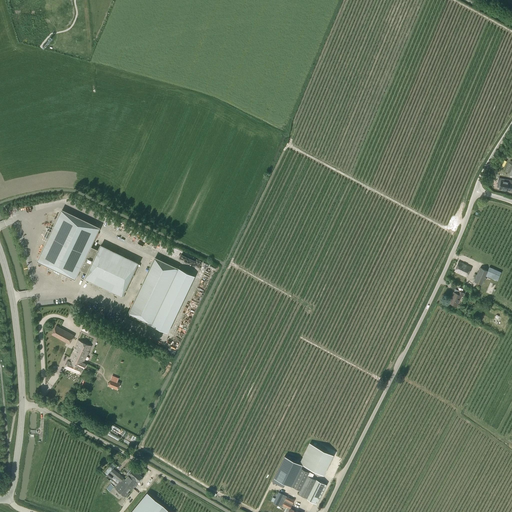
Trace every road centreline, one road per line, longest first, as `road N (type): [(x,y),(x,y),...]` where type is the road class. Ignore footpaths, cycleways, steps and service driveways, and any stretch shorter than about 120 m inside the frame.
road 1 (unclassified): [(325,511),(435,291),(475,191)]
road 2 (unclassified): [(227,511),(50,412),(21,405)]
road 3 (track): [(287,145),(443,226),(464,223)]
road 4 (unclassified): [(21,405),(0,253)]
